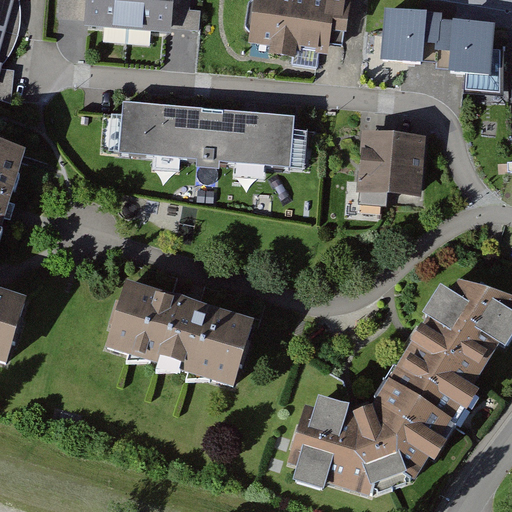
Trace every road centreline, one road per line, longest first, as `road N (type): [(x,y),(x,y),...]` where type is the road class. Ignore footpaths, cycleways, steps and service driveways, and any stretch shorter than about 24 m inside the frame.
road 1 (residential): [(499,213),(464,168),(439,109),(45,73)]
road 2 (residential): [(499,213),(462,224),(379,294),(343,310),(313,311),(84,241)]
